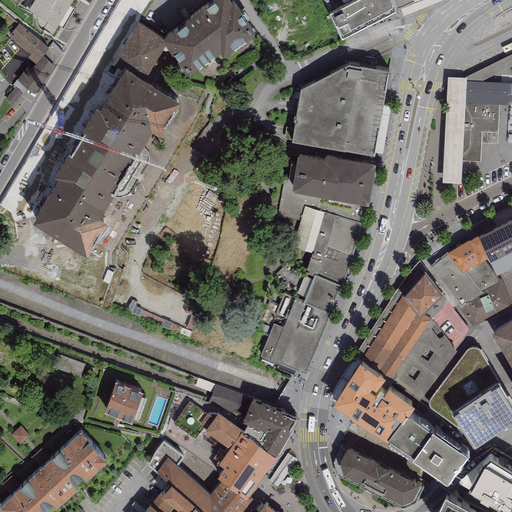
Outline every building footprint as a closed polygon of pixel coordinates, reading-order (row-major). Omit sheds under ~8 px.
[(55,23),(69,0),(26,0),(24,5),(55,23)] [(199,0),(164,28),(162,32),(167,34),(194,66),(198,65),(221,48),(224,50),(233,47),(249,34),(253,25),(252,23),(254,22),(240,0),(199,0)] [(333,0),(335,4),(329,8),(342,33),(396,4),(393,0),(333,0)] [(162,32),(138,17),(112,59),(121,64),(125,57),(145,69),(167,34),(162,32)] [(36,59),(49,43),(19,20),(9,33),(31,49),(28,54),(36,59)] [(32,66),(27,63),(18,78),(35,89),(54,61),(42,52),(32,66)] [(511,52),(466,75),(465,78),(483,79),(511,64),(511,52)] [(373,146),(388,64),(348,56),(299,83),(297,97),(291,135),(373,146)] [(145,69),(125,57),(121,64),(99,101),(96,99),(54,168),(59,171),(33,213),(87,245),(109,208),(101,203),(152,119),(160,124),(165,115),(163,114),(173,96),(175,98),(180,90),(145,69)] [(464,100),(465,78),(466,75),(448,74),(442,178),(460,179),(461,160),(464,100)] [(511,80),(483,79),(465,78),(464,100),(500,102),(509,103),(505,100),(511,100),(511,80)] [(498,131),(500,102),(464,100),(461,160),(480,161),(482,130),(498,131)] [(379,156),(327,149),(327,153),(299,149),(294,186),(342,192),(341,198),(372,203),(379,156)] [(343,275),(360,220),(306,203),(292,244),(322,253),(318,267),(343,275)] [(511,212),(479,228),(489,249),(497,263),(504,260),(509,270),(511,268),(511,212)] [(489,249),(479,228),(469,234),(470,235),(447,248),(448,250),(461,268),(465,265),(481,286),(498,278),(497,276),(499,275),(483,253),(489,249)] [(461,268),(448,250),(430,263),(461,303),(482,287),(481,286),(465,265),(461,268)] [(419,259),(398,286),(403,291),(419,313),(422,311),(443,291),(419,259)] [(338,280),(314,271),(303,298),(285,291),(260,353),(305,371),(330,309),(327,308),(338,280)] [(461,303),(459,304),(473,322),(511,305),(511,295),(501,274),(499,275),(497,276),(498,278),(481,286),(482,287),(461,303)] [(398,286),(358,347),(421,392),(457,347),(431,316),(422,311),(419,313),(403,291),(398,286)] [(511,311),(492,323),(511,356),(511,311)] [(462,421),(472,437),(511,411),(511,395),(498,374),(497,375),(480,347),(478,345),(475,344),(472,344),(469,344),(467,346),(429,395),(428,397),(428,400),(430,403),(433,406),(457,423),(459,423),(462,421)] [(377,365),(361,354),(360,356),(332,396),(385,432),(387,429),(406,402),(410,405),(417,395),(388,375),(386,378),(380,373),(384,368),(378,364),(377,365)] [(115,376),(104,406),(131,416),(142,385),(115,376)] [(251,400),(253,397),(217,384),(213,394),(209,403),(245,417),(246,415),(250,404),(251,400)] [(246,415),(245,417),(243,420),(251,424),(247,432),(276,449),(293,420),(297,413),(253,397),(251,400),(250,404),(246,415)] [(412,446),(431,419),(410,405),(406,402),(387,429),(412,446)] [(219,473),(226,477),(247,491),(249,487),(276,449),(247,432),(218,411),(204,425),(231,445),(220,461),(225,464),(219,473)] [(431,419),(412,446),(448,471),(468,442),(432,417),(431,419)] [(22,442),(32,434),(25,425),(15,432),(22,442)] [(80,425),(39,464),(67,493),(108,455),(80,425)] [(211,495),(177,464),(184,456),(163,438),(155,448),(149,461),(169,478),(208,511),(234,511),(253,490),(249,487),(247,491),(226,477),(211,495)] [(414,480),(343,445),(335,460),(338,473),(396,500),(407,496),(414,480)] [(511,460),(491,447),(487,454),(484,452),(468,478),(507,501),(511,491),(511,460)] [(0,502),(9,511),(46,511),(67,493),(39,464),(0,499),(0,502)] [(172,506),(167,511),(208,511),(169,478),(157,493),(172,506)] [(500,511),(445,487),(432,511),(500,511)] [(283,511),(266,497),(253,511),(283,511)] [(167,511),(151,499),(140,511),(167,511)]
